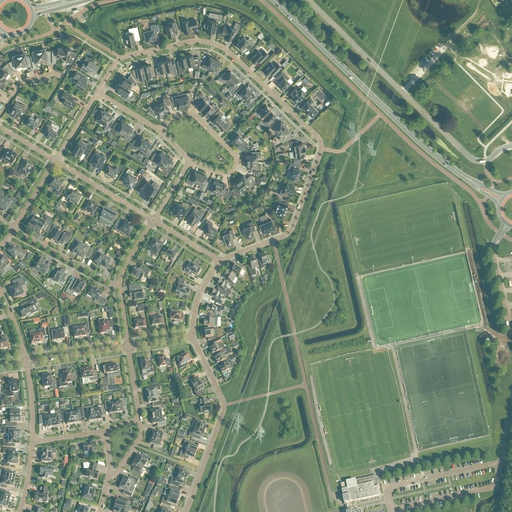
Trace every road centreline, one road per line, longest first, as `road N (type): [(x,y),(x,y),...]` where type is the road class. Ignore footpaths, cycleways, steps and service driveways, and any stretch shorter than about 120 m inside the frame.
road 1 (residential): [(97,92),(120,57),(202,40),(231,53),(319,139),(288,232),(220,263)]
road 2 (residential): [(308,0),(469,157),(485,160),(511,145)]
road 3 (tertiary): [(272,0),(460,174)]
road 4 (residential): [(192,337),(223,409),(186,511)]
road 5 (residential): [(189,160),(227,173),(235,155),(195,115),(172,116),(160,129)]
